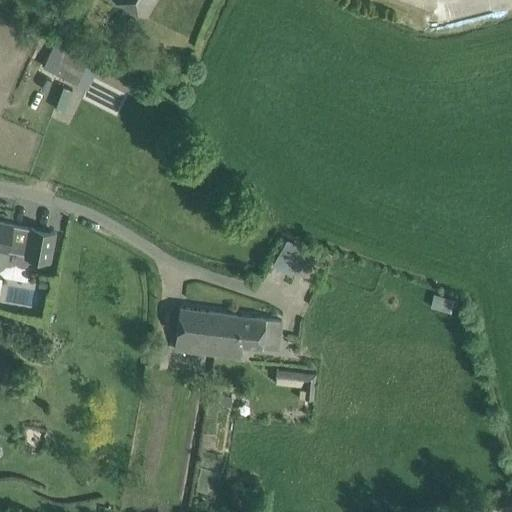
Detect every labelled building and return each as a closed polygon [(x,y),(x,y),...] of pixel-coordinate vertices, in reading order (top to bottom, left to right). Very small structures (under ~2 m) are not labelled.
[(116,0),(125,5),(146,17),(155,0),(116,0)] [(82,69),(59,57),(53,70),(76,82),(82,69)] [(30,228),(17,225),(17,224),(0,220),(0,250),(8,252),(8,250),(24,253),(23,256),(49,261),(55,232),(30,227),(30,228)] [(305,248),(287,239),(273,264),(289,273),(305,248)] [(207,310),(180,306),(174,352),(204,356),(201,378),(208,379),(212,345),(203,343),(207,310)] [(281,320),(207,310),(203,343),(212,345),(208,379),(211,380),(215,354),(239,358),(240,348),(277,353),(281,320)] [(153,340),(149,366),(151,366),(150,372),(165,375),(170,343),(153,340)]
